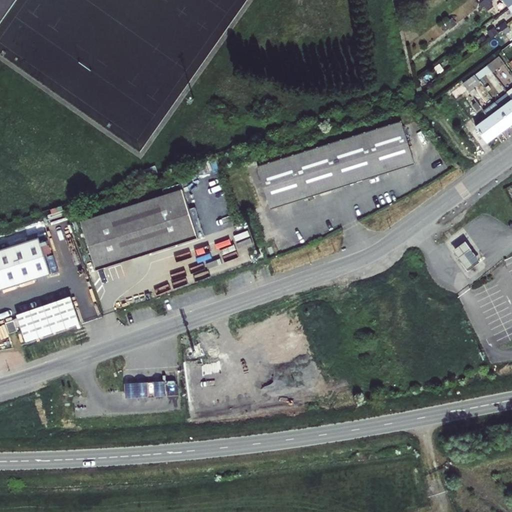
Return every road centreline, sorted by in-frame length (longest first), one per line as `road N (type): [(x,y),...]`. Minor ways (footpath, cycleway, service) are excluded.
road 1 (residential): [(0,386),(367,258),(511,156)]
road 2 (secondary): [(0,461),(286,440),(511,400)]
